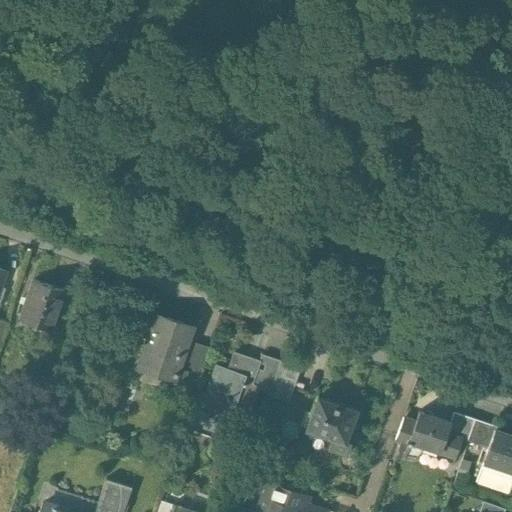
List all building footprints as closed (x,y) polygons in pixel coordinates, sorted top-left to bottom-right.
[(64,291),(33,280),(20,318),(51,329),(64,291)] [(191,326),(154,314),(145,339),(152,341),(144,366),(169,374),(166,383),(181,388),(187,372),(177,368),(185,346),(191,326)] [(208,354),(185,346),(177,368),(187,372),(181,388),(195,392),(208,354)] [(229,370),(218,366),(203,409),(222,415),(217,431),(235,437),(240,422),(245,423),(259,381),(258,381),(264,364),(234,354),(229,370)] [(280,363),(266,358),(264,364),(258,381),(259,381),(272,385),(276,375),(280,363)] [(276,375),(272,385),(268,396),(289,403),(296,382),(276,375)] [(333,405),(317,399),(305,432),(332,441),(328,452),(346,458),(350,446),(347,445),(358,413),(339,407),(339,406),(333,404),(333,405)] [(449,424),(420,414),(419,413),(415,424),(403,420),(395,442),(401,444),(397,456),(414,462),(419,446),(424,448),(425,444),(440,449),(438,453),(439,454),(439,455),(456,461),(462,442),(446,436),(450,424),(449,424)] [(475,421),(453,414),(450,424),(446,436),(462,442),(467,444),(475,421)] [(497,429),(475,421),(467,444),(488,451),(494,432),(496,432),(497,429)] [(511,438),(496,432),(494,432),(488,451),(482,469),(477,485),(509,497),(511,489),(511,438)] [(96,511),(62,511),(42,505),(39,511),(122,511),(130,490),(107,482),(96,511)] [(306,497),(273,486),(268,499),(262,498),(258,511),(262,511),(318,511),(302,507),(306,497)]
